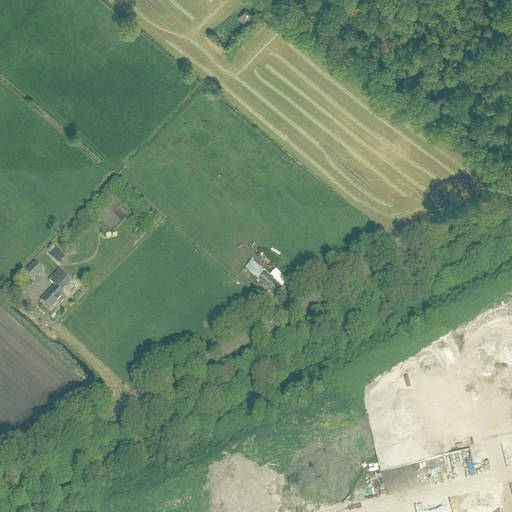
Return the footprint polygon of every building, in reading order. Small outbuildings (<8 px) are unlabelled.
[(48,252),(52,256),(60,264),(64,259),(57,251),(52,247),(48,252)] [(47,269),(39,261),(26,274),(34,281),(47,269)] [(269,261),(266,265),(272,271),(276,268),(269,261)] [(49,293),(50,293),(41,302),(51,311),(58,304),(59,306),(66,299),(61,294),(72,283),(60,271),(50,282),(55,287),(49,293)] [(282,289),(266,274),(259,281),(275,296),(282,289)] [(427,500),(427,511),(448,511),(449,502),(446,503),(446,499),(427,500)]
